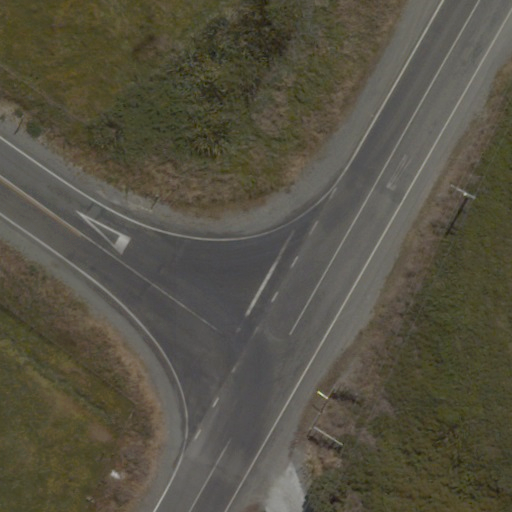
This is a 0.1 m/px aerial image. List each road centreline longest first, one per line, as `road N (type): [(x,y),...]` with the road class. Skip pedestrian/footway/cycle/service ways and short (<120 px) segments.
road 1 (tertiary): [(480,0),(274,364)]
road 2 (tertiary): [(274,364),(0,168)]
road 3 (tertiary): [(274,364),(190,511)]
